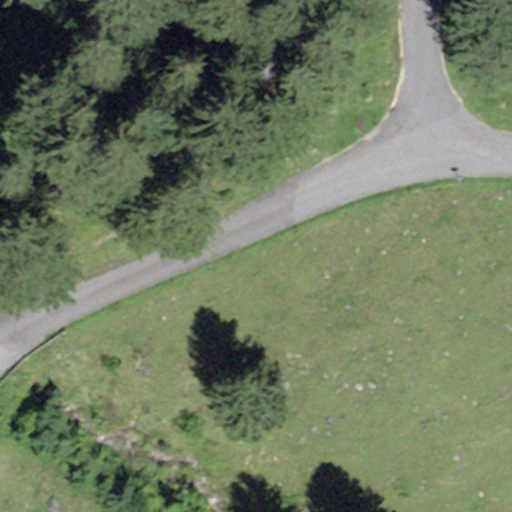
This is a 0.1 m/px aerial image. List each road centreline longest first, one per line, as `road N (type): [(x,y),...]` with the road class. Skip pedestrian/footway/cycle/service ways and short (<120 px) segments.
road 1 (unclassified): [(511,150),(426,138),(71,305),(0,347)]
road 2 (track): [(429,0),(417,57),(426,138)]
